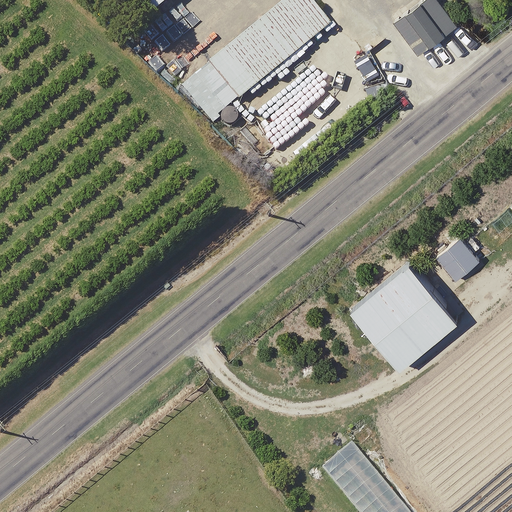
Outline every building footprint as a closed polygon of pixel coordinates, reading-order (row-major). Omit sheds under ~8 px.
[(135,0),(148,15),(165,0),(135,0)] [(326,25),(305,0),(281,0),(206,63),(236,99),(326,25)] [(455,23),(437,0),(420,0),(393,21),(416,52),(455,23)] [(478,257),(459,234),(435,254),(454,277),(478,257)] [(455,316),(407,258),(349,306),(397,364),(455,316)] [(406,511),(349,441),(319,465),(357,511),(406,511)]
